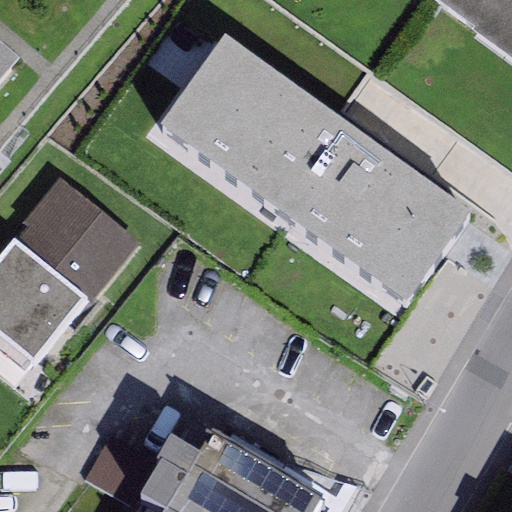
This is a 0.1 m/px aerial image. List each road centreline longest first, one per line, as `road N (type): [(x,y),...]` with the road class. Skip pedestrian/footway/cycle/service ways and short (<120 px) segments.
road 1 (unknown): [(444,466),(261,347),(232,344),(172,355),(127,391),(34,511)]
road 2 (residential): [(511,352),(417,511)]
